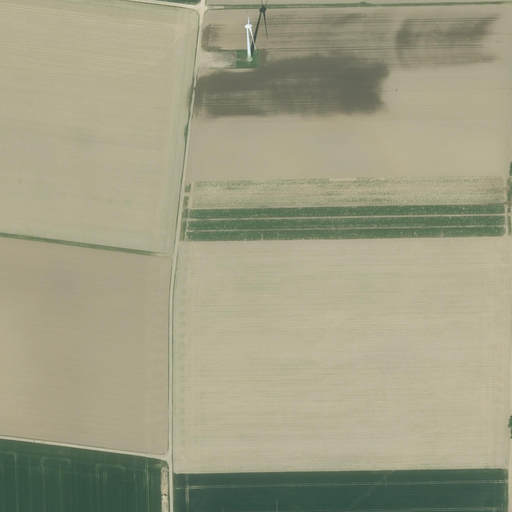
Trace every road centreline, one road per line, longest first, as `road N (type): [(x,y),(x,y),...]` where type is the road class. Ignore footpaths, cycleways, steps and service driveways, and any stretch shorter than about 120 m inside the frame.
road 1 (track): [(169,511),(177,261),(202,0)]
road 2 (track): [(177,261),(0,239)]
road 3 (track): [(0,442),(168,465)]
